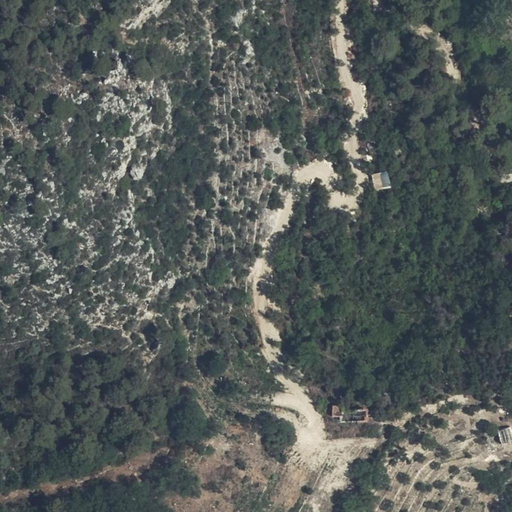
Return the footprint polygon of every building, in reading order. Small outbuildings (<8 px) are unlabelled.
[(511,38),(511,35),(504,27),(500,30),(496,33),(506,44),(511,38)] [(383,181),(397,177),(397,175),(393,163),(379,167),(383,181)] [(336,396),(329,394),(325,406),(332,408),(336,396)] [(340,397),(340,412),(374,412),(373,408),(382,407),(382,402),(373,402),(373,399),(369,399),(369,402),(355,402),(355,398),(340,397)] [(511,417),(503,420),(507,438),(511,436),(511,417)]
